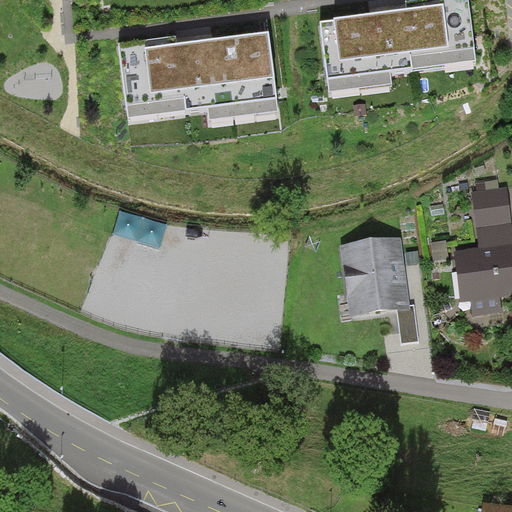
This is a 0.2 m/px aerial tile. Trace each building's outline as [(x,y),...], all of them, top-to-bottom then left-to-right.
[(470,6),(319,24),(326,83),(477,65),(470,6)] [(270,39),(119,57),(127,123),(278,105),(270,39)] [(473,198),(480,261),(458,263),(463,310),(511,305),(511,252),(506,195),(473,198)] [(402,238),(342,246),(350,314),(397,308),(410,306),(408,289),(402,238)] [(410,306),(397,308),(402,344),(420,342),(415,306),(410,306)]
